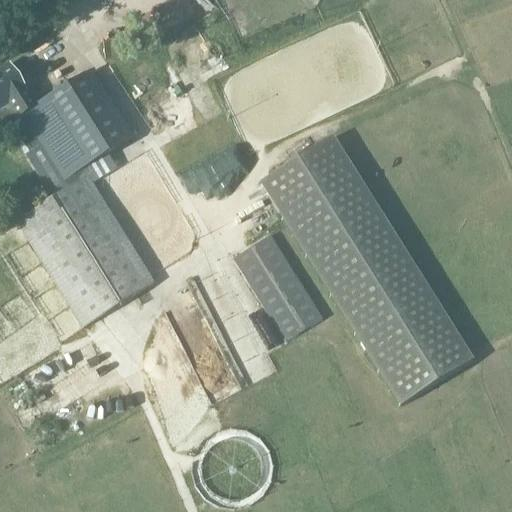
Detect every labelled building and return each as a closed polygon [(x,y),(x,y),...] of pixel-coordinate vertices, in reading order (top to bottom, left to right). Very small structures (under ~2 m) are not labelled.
[(167,38),(183,69),(202,59),(187,28),(167,38)] [(116,78),(137,110),(158,96),(144,75),(160,64),(153,54),(116,78)] [(10,66),(0,72),(0,123),(1,125),(9,127),(23,118),(41,148),(29,155),(25,158),(52,201),(87,179),(91,176),(87,169),(136,139),(94,72),(36,108),(10,66)] [(472,363),(332,140),(260,185),(400,409),(472,363)] [(228,174),(243,167),(238,157),(224,164),(228,174)] [(198,176),(184,181),(188,192),(202,187),(198,176)] [(52,201),(15,224),(83,331),(155,286),(87,179),(52,201)] [(321,320),(270,238),(233,261),(285,343),(321,320)] [(97,402),(117,385),(110,377),(90,394),(97,402)] [(81,390),(29,415),(43,443),(95,417),(81,390)]
